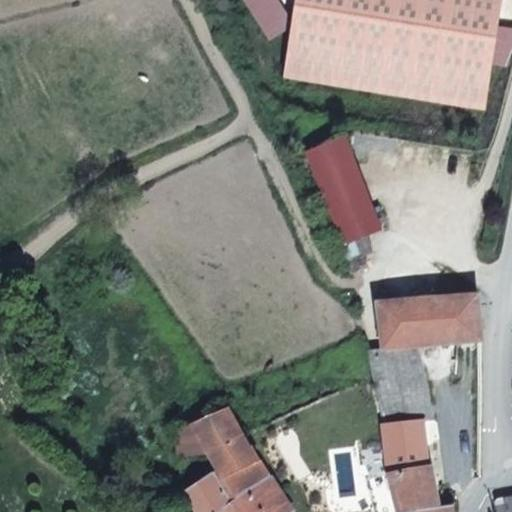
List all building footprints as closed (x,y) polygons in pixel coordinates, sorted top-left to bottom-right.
[(271,39),(247,2),(227,15),(251,52),(271,39)] [(382,229),(345,136),(307,151),(344,244),(382,229)] [(418,346),(457,342),(478,340),(482,340),(481,325),(479,294),(377,302),(383,349),(367,350),(383,426),(390,474),(398,511),(451,511),(451,505),(433,507),(422,424),(435,421),(422,364),(418,346)] [(418,346),(422,364),(455,361),(457,342),(418,346)] [(244,436),(230,409),(193,425),(208,451),(244,436)] [(208,451),(193,425),(180,431),(179,458),(208,451)] [(222,511),(271,477),(250,446),(244,436),(208,451),(220,473),(213,478),(211,474),(187,491),(198,511),(222,511)] [(151,474),(140,464),(122,474),(135,499),(153,490),(147,479),(151,474)] [(293,511),(271,477),(222,511),(291,511),(293,511)] [(511,511),(511,498),(496,501),(497,511),(511,511)]
